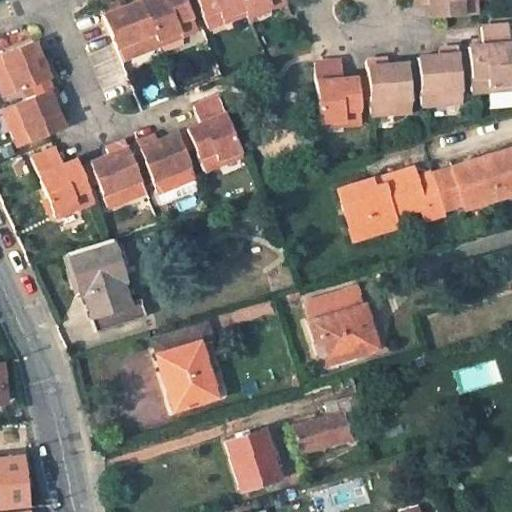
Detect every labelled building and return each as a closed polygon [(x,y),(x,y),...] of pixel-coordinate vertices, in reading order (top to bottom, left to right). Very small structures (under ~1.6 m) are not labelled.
[(139,0),(139,1),(156,41),(177,33),(179,38),(193,31),(181,0),(139,0)] [(193,0),(205,28),(220,22),(217,17),(242,6),(239,0),(193,0)] [(239,0),(242,6),(245,13),(268,3),(271,8),(286,1),(285,0),(239,0)] [(409,0),(410,4),(429,3),(431,17),(476,13),(474,0),(409,0)] [(116,3),(99,10),(121,62),(158,46),(156,41),(139,1),(119,9),(116,3)] [(467,45),(468,52),(470,73),(471,91),(488,91),(488,84),(511,81),(511,57),(509,25),(480,26),(481,44),(467,45)] [(48,78),(53,76),(47,58),(40,61),(31,43),(0,55),(0,96),(1,98),(28,86),(48,78)] [(459,74),(457,52),(456,46),(437,48),(438,54),(416,56),(416,62),(418,83),(420,109),(461,105),(459,74)] [(468,52),(457,52),(459,74),(470,73),(468,52)] [(370,116),(411,112),(408,83),(406,63),(385,64),(384,58),(365,60),(366,78),(368,100),(370,116)] [(357,101),(356,78),(341,77),(339,60),(312,63),(317,121),(346,118),(346,125),(359,124),(357,101)] [(406,63),(408,83),(418,83),(416,62),(406,63)] [(32,96),(52,87),(48,78),(28,86),(32,96)] [(356,78),(357,101),(368,100),(366,78),(356,78)] [(52,87),(32,96),(0,109),(16,148),(63,129),(55,109),(60,106),(52,87)] [(192,107),(199,123),(183,129),(192,149),(203,175),(218,170),(217,164),(240,154),(216,97),(192,107)] [(183,129),(174,133),(183,153),(192,149),(183,129)] [(153,136),(135,143),(143,163),(156,194),(194,179),(183,153),(174,133),(156,140),(153,136)] [(108,154),(88,162),(96,181),(107,208),(144,193),(134,167),(125,147),(123,142),(106,149),(108,154)] [(135,143),(125,147),(134,167),(143,163),(135,143)] [(86,185),(78,166),(76,160),(62,166),(56,151),(27,163),(47,205),(70,196),(72,202),(90,195),(86,185)] [(511,151),(452,170),(464,212),(511,196),(511,151)] [(96,181),(88,162),(78,166),(86,185),(96,181)] [(368,223),(394,215),(423,206),(427,218),(443,213),(431,176),(429,168),(415,172),(412,165),(381,175),(383,182),(373,185),(370,177),(337,187),(347,219),(365,214),(368,223)] [(464,212),(452,170),(431,176),(443,213),(444,218),(464,212)] [(365,214),(347,219),(352,233),(395,220),(394,215),(368,223),(365,214)] [(314,230),(285,239),(287,247),(316,238),(314,230)] [(106,236),(64,249),(78,292),(81,292),(91,328),(141,313),(136,297),(123,300),(117,282),(120,280),(106,236)] [(308,322),(320,363),(371,347),(358,305),(356,306),(351,289),(305,303),(311,322),(308,322)] [(210,339),(204,321),(150,337),(171,406),(213,394),(197,343),(210,339)] [(348,397),(351,408),(359,433),(378,427),(367,391),(348,397)] [(359,433),(351,408),(294,425),(301,450),(359,433)] [(262,432),(224,442),(238,491),(276,479),(262,432)] [(0,508),(27,506),(22,456),(0,458),(0,508)]
